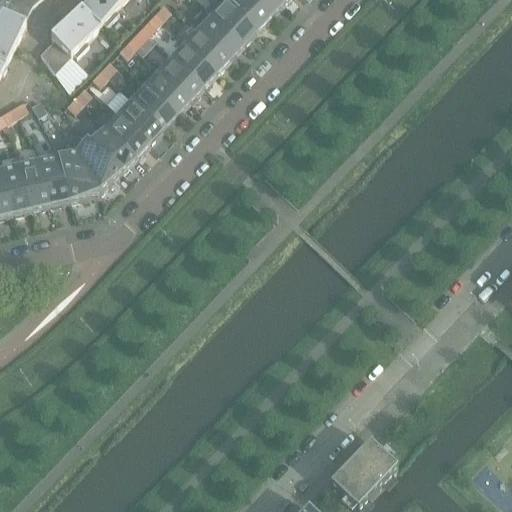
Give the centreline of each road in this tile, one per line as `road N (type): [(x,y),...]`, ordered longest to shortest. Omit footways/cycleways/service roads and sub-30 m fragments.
road 1 (residential): [(349,0),(131,228),(99,246),(0,269)]
road 2 (residential): [(262,511),(511,248)]
road 3 (residential): [(0,108),(46,20),(67,0)]
